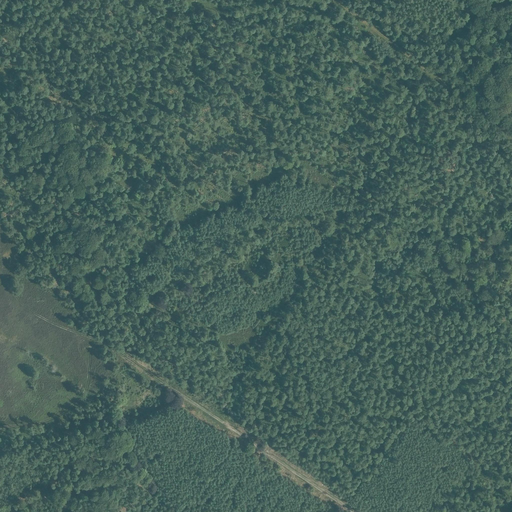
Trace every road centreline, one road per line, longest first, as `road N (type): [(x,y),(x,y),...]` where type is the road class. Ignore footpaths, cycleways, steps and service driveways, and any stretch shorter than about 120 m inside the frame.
road 1 (track): [(0,9),(117,155),(247,52),(337,1)]
road 2 (track): [(0,265),(13,294),(36,314),(108,345),(353,511)]
road 3 (track): [(108,345),(151,304),(68,198),(117,155)]
road 4 (track): [(511,135),(335,0)]
road 5 (track): [(0,428),(45,421),(74,403),(86,389),(97,340)]
